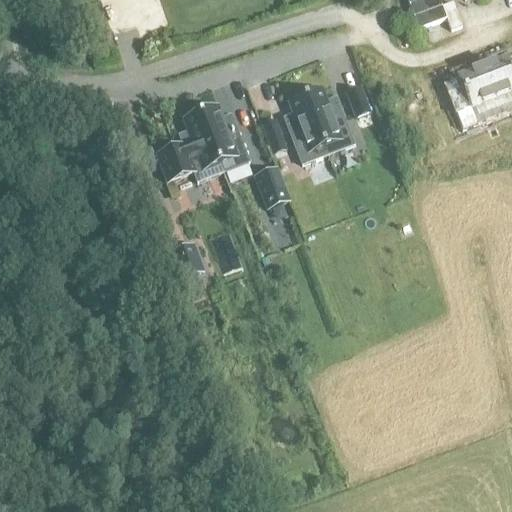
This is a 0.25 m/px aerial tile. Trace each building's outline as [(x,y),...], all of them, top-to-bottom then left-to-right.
[(221,0),(226,19),(248,15),(244,0),(221,0)] [(358,93),(347,97),(356,121),(369,116),(360,92),(358,93)] [(322,94),(305,101),(328,159),(354,149),(336,102),(326,105),(322,94)] [(328,159),(305,101),(289,107),(293,118),(284,122),(289,137),(302,169),(328,159)] [(201,118),(223,177),(250,166),(231,119),(222,123),(217,111),(201,118)] [(197,187),(223,177),(201,118),(184,124),(188,136),(179,139),(183,150),(157,160),(168,187),(193,177),(197,187)] [(271,150),(282,146),(274,125),(263,130),(271,150)] [(256,181),(268,213),(288,205),(276,173),(256,181)] [(192,250),(172,257),(182,284),(202,276),(192,250)]
